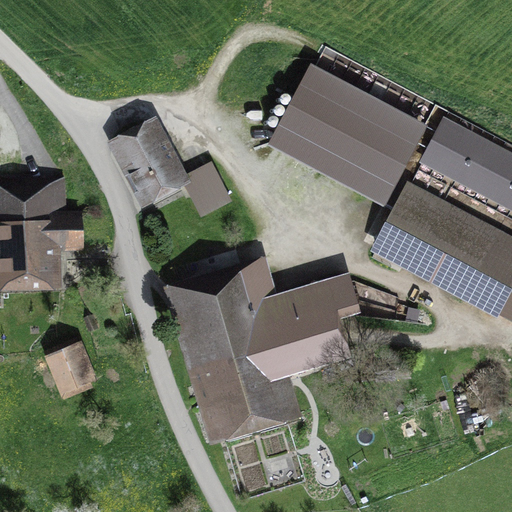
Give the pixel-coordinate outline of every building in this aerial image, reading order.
[(404,166),(422,133),(310,74),(293,107),(404,166)] [(511,205),(511,159),(443,122),(423,159),(511,205)] [(115,145),(143,199),(181,180),(177,172),(153,125),(115,145)] [(372,248),(493,311),(511,275),(511,243),(404,187),(372,248)] [(0,280),(58,281),(58,239),(80,239),(80,215),(62,215),(62,188),(0,188),(0,280)] [(342,349),(332,315),(354,309),(345,280),(273,302),(264,274),(181,298),(185,309),(169,314),(208,445),(301,417),(286,366),(342,349)] [(86,374),(72,339),(50,348),(64,383),(86,374)]
